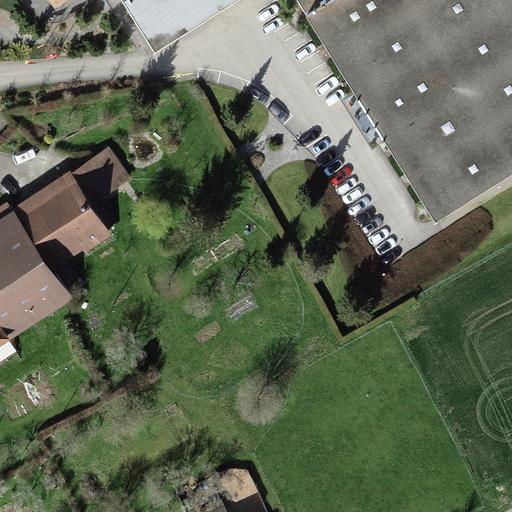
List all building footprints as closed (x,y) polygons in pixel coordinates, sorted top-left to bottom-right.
[(298,0),(440,226),(511,180),(511,0),(125,0),(156,48),(232,0),(298,0)] [(103,149),(64,175),(86,207),(125,181),(103,149)] [(7,214),(46,271),(103,232),(86,207),(64,175),(7,214)] [(0,218),(0,336),(5,344),(67,302),(46,271),(7,214),(0,218)] [(224,511),(218,500),(198,510),(199,511),(224,511)]
